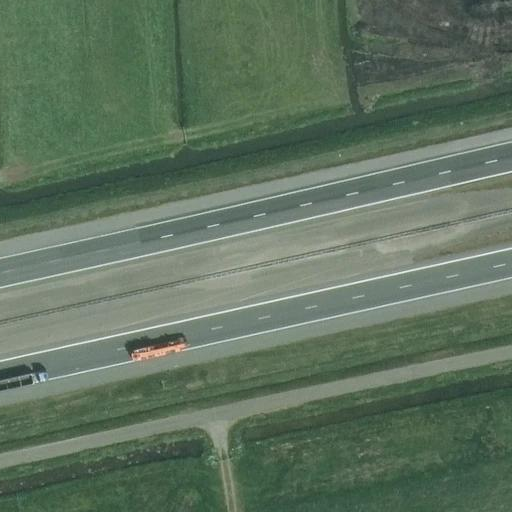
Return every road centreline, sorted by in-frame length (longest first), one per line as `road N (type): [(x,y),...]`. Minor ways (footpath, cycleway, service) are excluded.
road 1 (motorway): [(511,157),(0,271)]
road 2 (motorway): [(0,375),(511,263)]
road 3 (unclassified): [(0,462),(511,351)]
